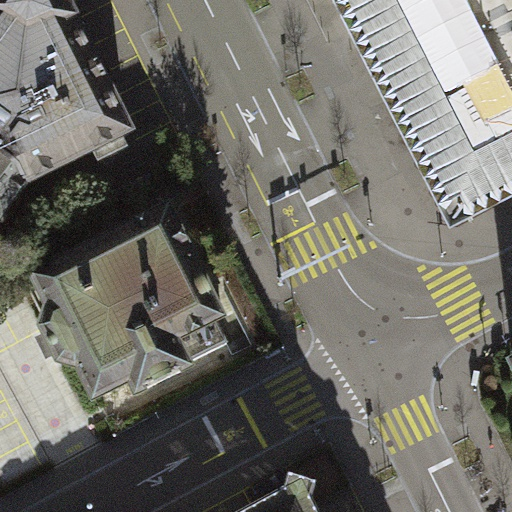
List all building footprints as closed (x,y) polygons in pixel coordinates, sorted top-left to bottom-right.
[(0,0),(0,160),(18,173),(25,187),(130,135),(68,12),(74,9),(76,2),(75,0),(0,0)] [(511,0),(340,0),(454,222),(511,192),(511,0)] [(0,221),(25,187),(18,173),(0,160),(0,221)] [(168,211),(33,277),(49,310),(44,329),(61,364),(78,368),(94,400),(130,382),(136,395),(189,369),(187,364),(227,345),(216,322),(221,319),(168,211)] [(511,366),(496,375),(511,406),(511,366)] [(237,511),(307,511),(293,482),(237,511)]
